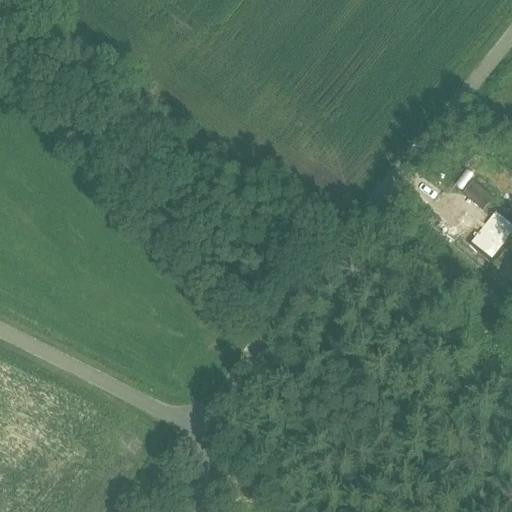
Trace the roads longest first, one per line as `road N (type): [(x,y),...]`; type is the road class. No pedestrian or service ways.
road 1 (unclassified): [(196,428),(511,36)]
road 2 (unclassified): [(196,428),(0,331)]
